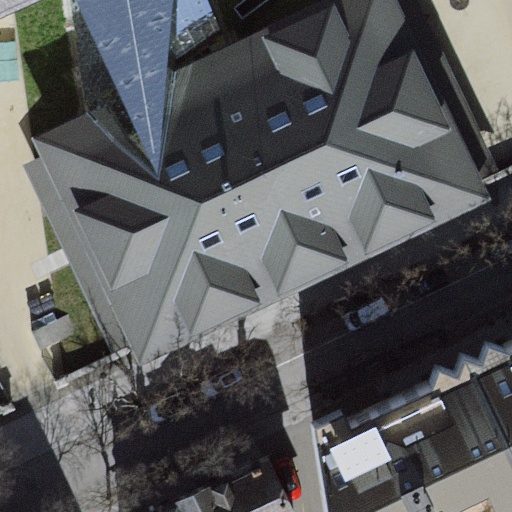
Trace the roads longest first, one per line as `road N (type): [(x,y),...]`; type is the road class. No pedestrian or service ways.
road 1 (residential): [(257,367),(0,485)]
road 2 (residential): [(511,247),(257,367)]
road 3 (residential): [(307,511),(257,367)]
